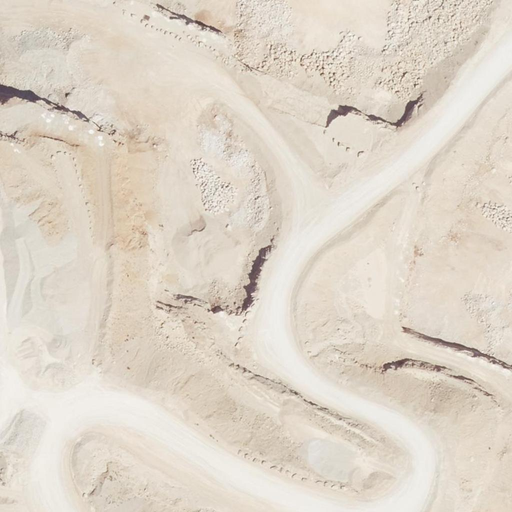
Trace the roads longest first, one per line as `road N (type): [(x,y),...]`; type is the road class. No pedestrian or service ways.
road 1 (track): [(414,511),(433,474),(416,434),(317,384),(237,320),(162,218),(126,118),(91,74),(0,31)]
road 2 (track): [(69,511),(37,460),(37,426),(48,409),(95,396),(328,511)]
road 3 (track): [(271,347),(286,266),(313,231),(425,136),(511,28)]
